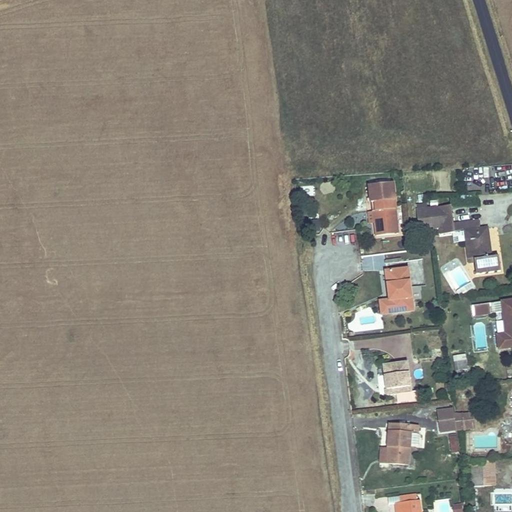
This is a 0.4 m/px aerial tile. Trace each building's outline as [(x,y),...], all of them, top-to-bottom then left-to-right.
[(391,170),(367,173),(369,189),(379,188),(379,198),(376,199),(377,209),(373,210),(376,236),(398,233),(391,170)] [(379,188),(369,189),(370,199),(376,199),(379,198),(379,188)] [(479,196),(464,196),(464,206),(479,206),(479,196)] [(430,215),(432,237),(443,236),(444,240),(458,239),(458,246),(469,245),(472,264),(477,264),(478,278),(504,275),(503,263),(494,264),(491,239),(483,239),(482,227),(457,231),(454,212),(430,215)] [(458,298),(474,289),(461,265),(444,275),(458,298)] [(394,298),(380,299),(382,311),(414,307),(409,268),(387,270),(389,287),(392,287),(394,298)] [(493,313),(502,312),(500,303),(492,305),(493,313)] [(472,305),(472,316),(489,316),(489,305),(472,305)] [(511,309),(503,311),(508,341),(499,343),(501,355),(511,353),(511,309)] [(456,372),(468,369),(464,354),(452,357),(456,372)] [(406,361),(383,364),(387,395),(411,391),(406,361)] [(398,403),(417,403),(417,394),(398,394),(398,403)] [(457,433),(454,409),(440,411),(443,434),(457,433)] [(380,450),(380,461),(408,463),(410,426),(389,424),(387,450),(380,450)] [(449,452),(457,452),(457,436),(449,436),(449,452)] [(496,463),(480,462),(479,486),(495,487),(496,463)] [(424,511),(422,494),(398,497),(399,506),(402,506),(403,511),(424,511)] [(449,498),(438,500),(440,511),(442,511),(451,510),(449,498)]
